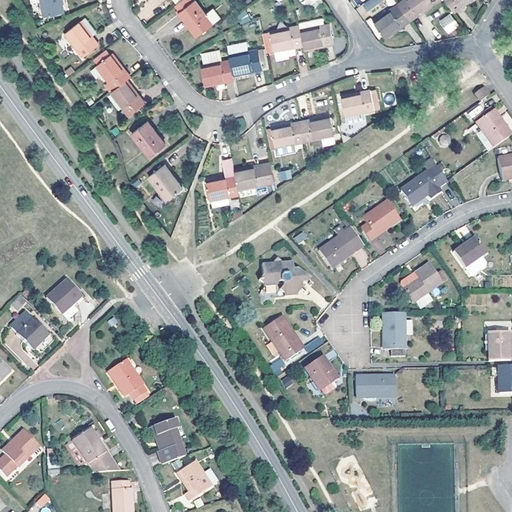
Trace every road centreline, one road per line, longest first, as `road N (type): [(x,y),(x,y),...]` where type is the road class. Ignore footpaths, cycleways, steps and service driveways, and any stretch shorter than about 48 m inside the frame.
road 1 (tertiary): [(297,511),(246,417),(0,87)]
road 2 (residential): [(121,0),(197,106),(238,110),(343,72)]
road 3 (residential): [(159,511),(131,444),(84,390),(37,389),(0,420)]
road 4 (residential): [(361,289),(464,218),(511,203)]
